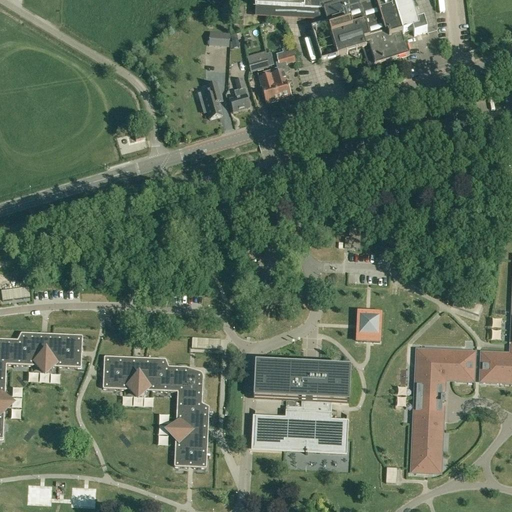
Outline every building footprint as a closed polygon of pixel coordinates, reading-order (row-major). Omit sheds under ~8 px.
[(255,0),(255,8),(323,12),(327,25),(311,30),(321,63),(337,58),(363,50),(368,69),(409,56),(406,45),(404,46),(401,35),(413,31),(415,36),(428,32),(424,21),(417,23),(410,1),(412,0),(255,0)] [(230,35),(222,34),(221,45),(229,46),(230,35)] [(277,70),(269,72),(278,102),(290,98),(285,79),(283,73),(284,73),(282,67),(295,63),(291,48),(282,50),(282,53),(276,55),(278,64),(276,65),(277,70)] [(269,69),(265,53),(246,58),(250,74),(269,69)] [(410,68),(418,66),(416,57),(408,60),(410,68)] [(278,102),(269,72),(257,75),(260,84),(266,105),(278,102)] [(250,109),(246,96),(245,90),(242,80),(234,82),(237,92),(234,92),(236,99),(229,101),(233,114),(250,109)] [(199,100),(204,115),(208,114),(210,121),(222,118),(218,104),(222,103),(217,85),(206,88),(207,93),(198,96),(199,100)] [(345,238),(344,249),(360,249),(361,230),(349,229),(349,239),(345,238)] [(424,279),(414,276),(410,287),(420,290),(424,279)] [(456,298),(452,307),(479,316),(482,307),(456,298)] [(388,313),(404,314),(404,303),(388,303),(388,313)] [(511,306),(511,319),(511,320),(511,329),(511,330),(511,333),(511,334),(511,333),(511,357),(504,357),(504,356),(503,356),(503,355),(502,355),(502,354),(481,354),(480,384),(511,384),(511,306)] [(367,314),(358,313),(357,327),(356,342),(369,343),(379,343),(381,314),(367,314)] [(82,351),(82,347),(82,343),(83,339),(82,338),(82,337),(81,337),(72,337),(62,336),(53,336),(53,337),(52,339),(52,340),(49,340),(45,340),(41,339),(41,338),(41,337),(41,335),(35,335),(28,335),(22,334),(22,335),(22,337),(22,339),(22,342),(20,342),(19,342),(17,342),(17,341),(16,341),(8,341),(1,341),(0,340),(0,440),(1,441),(2,441),(3,441),(3,440),(4,430),(4,421),(4,412),(6,410),(9,408),(11,406),(11,405),(10,405),(10,404),(9,404),(9,403),(8,402),(6,400),(5,399),(5,388),(6,378),(6,367),(7,367),(7,366),(18,367),(28,367),(38,368),(39,368),(41,370),(43,372),(45,374),(46,374),(47,373),(47,372),(48,372),(49,371),(51,370),(52,368),(61,369),(70,369),(80,370),(81,370),(81,369),(81,368),(82,364),(82,360),(82,355),(82,354),(82,353),(82,352),(82,351)] [(441,421),(441,403),(444,403),(444,398),(442,398),(442,379),(451,380),(451,381),(451,382),(452,382),(453,382),(474,383),(475,353),(416,351),(416,363),(415,363),(415,364),(416,364),(416,366),(416,367),(415,367),(415,368),(416,368),(415,387),(414,387),(414,388),(415,388),(417,388),(416,397),(414,397),(414,398),(416,398),(416,400),(414,400),(414,401),(416,401),(416,411),(414,410),(413,410),(413,411),(414,411),(411,469),(416,470),(416,474),(428,474),(429,470),(441,471),(443,423),(443,422),(442,422),(441,421)] [(207,469),(209,409),(202,409),(202,404),(203,379),(203,377),(203,376),(201,374),(200,373),(198,373),(197,373),(195,373),(194,374),(189,374),(189,370),(187,369),(186,369),(169,368),(164,368),(165,361),(145,360),(145,364),(134,364),(134,359),(105,358),(104,359),(104,360),(103,371),(104,372),(104,373),(105,373),(107,373),(106,378),(103,378),(103,388),(103,390),(104,391),(106,391),(131,392),(137,398),(138,398),(139,398),(145,393),(176,394),(177,395),(176,426),(170,431),(169,432),(169,433),(170,433),(170,434),(175,440),(174,468),(175,468),(175,469),(205,470),(206,470),(206,469),(207,469)] [(348,373),(258,368),(256,399),(301,401),(301,409),(286,408),(285,419),(255,418),(253,449),(306,452),(305,455),(307,455),(307,452),(345,453),(347,422),(331,422),(332,403),(347,403),(348,373)] [(381,383),(397,386),(400,372),(384,369),(381,383)] [(204,393),(205,401),(215,400),(214,393),(204,393)] [(397,470),(387,469),(386,484),(396,485),(397,470)] [(72,485),(47,485),(46,501),(72,502),(72,511),(82,511),(82,505),(84,505),(84,496),(103,496),(103,483),(91,483),(91,490),(79,489),(79,483),(72,483),(72,485)]
